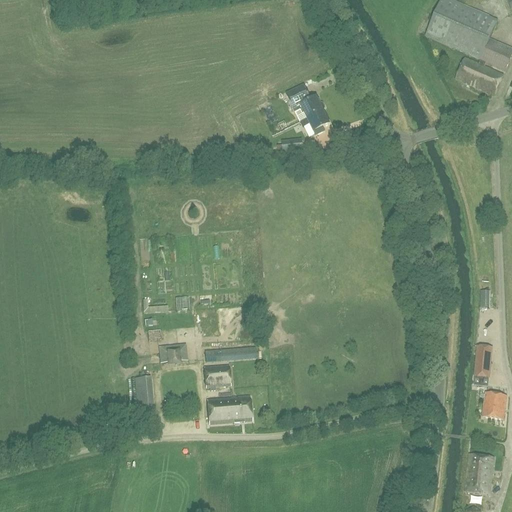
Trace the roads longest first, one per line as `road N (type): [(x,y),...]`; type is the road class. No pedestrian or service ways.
road 1 (tertiary): [(425,511),(440,309),(424,224),(395,144)]
road 2 (unclassified): [(511,386),(502,344),(494,115)]
road 3 (tertiary): [(395,144),(321,0)]
